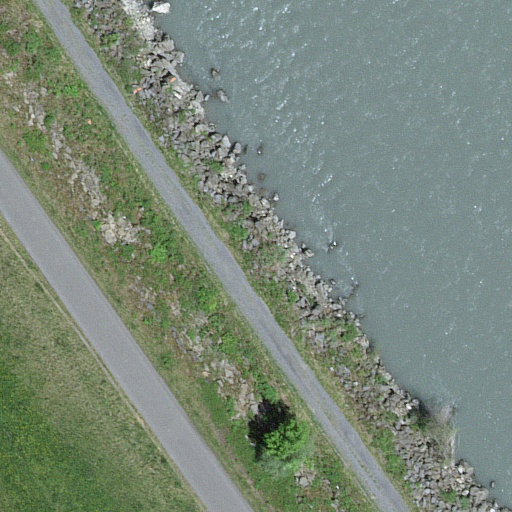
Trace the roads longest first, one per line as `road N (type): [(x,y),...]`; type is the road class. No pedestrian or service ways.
road 1 (track): [(406,511),(46,0)]
road 2 (track): [(0,184),(228,511)]
